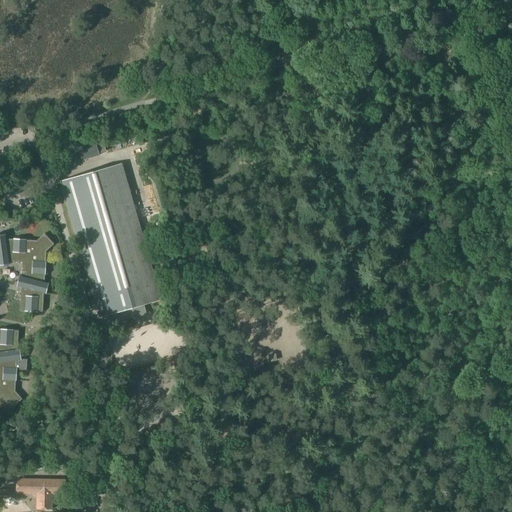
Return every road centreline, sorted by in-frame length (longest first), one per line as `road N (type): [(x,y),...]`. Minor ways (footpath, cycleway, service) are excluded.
road 1 (track): [(511,107),(490,104),(460,14),(285,68)]
road 2 (unknown): [(330,213),(293,202),(255,216),(231,245),(217,241),(199,217),(147,225)]
road 3 (unknown): [(511,176),(473,190),(418,188),(341,246)]
road 4 (track): [(143,105),(285,68)]
